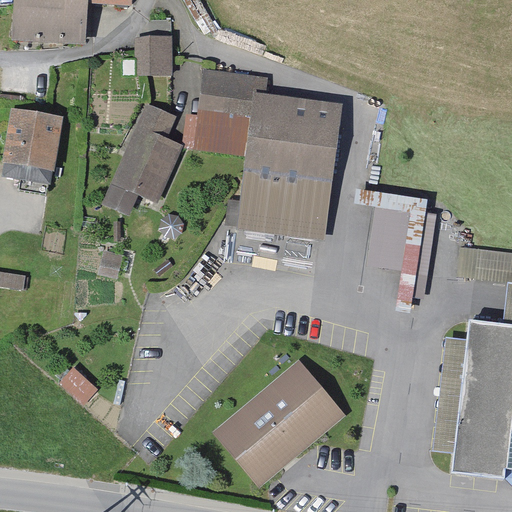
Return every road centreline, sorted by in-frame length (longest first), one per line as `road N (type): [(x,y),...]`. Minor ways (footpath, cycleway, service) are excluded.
road 1 (unknown): [(0,63),(100,47),(157,10),(224,53),(370,108)]
road 2 (residential): [(131,511),(0,492)]
